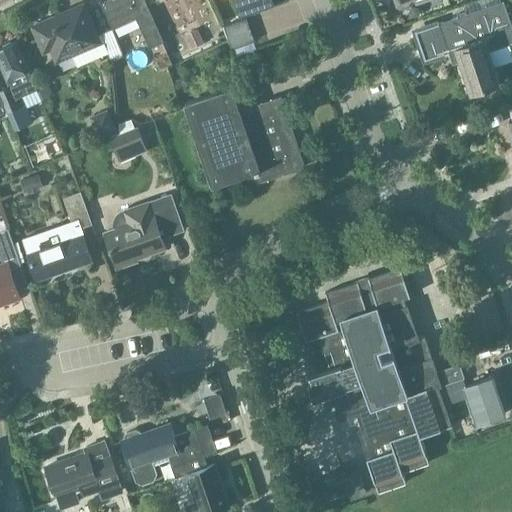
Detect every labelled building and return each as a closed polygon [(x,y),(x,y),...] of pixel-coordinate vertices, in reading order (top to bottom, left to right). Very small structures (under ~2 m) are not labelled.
[(144,0),(100,0),(113,28),(137,17),(150,47),(163,41),(152,16),(144,0)] [(234,0),(241,17),(275,5),(273,0),(234,0)] [(395,0),(397,6),(401,8),(411,5),(413,1),(412,0),(395,0)] [(511,45),(511,25),(504,2),(416,31),(425,60),(456,51),(471,93),(499,84),(490,53),(511,45)] [(100,42),(85,9),(56,21),(51,19),(38,25),(36,30),(43,47),(48,49),(52,48),(57,60),(100,42)] [(247,20),(225,27),(233,49),(254,42),(247,20)] [(198,29),(187,34),(193,48),(204,43),(198,29)] [(0,90),(0,94),(4,104),(15,130),(31,123),(24,106),(19,108),(11,90),(15,88),(13,84),(18,83),(20,88),(34,82),(17,41),(0,48),(0,64),(9,86),(0,90)] [(150,47),(146,49),(151,60),(168,52),(163,41),(150,47)] [(240,110),(233,88),(185,103),(213,186),(248,174),(251,186),(301,169),(287,125),(290,124),(281,97),(240,110)] [(108,109),(91,116),(100,137),(116,130),(108,109)] [(119,133),(111,137),(120,161),(136,154),(126,130),(119,133)] [(34,153),(27,157),(32,169),(44,163),(41,156),(34,153)] [(69,159),(59,163),(62,174),(73,171),(69,159)] [(38,174),(21,179),(25,191),(27,190),(30,192),(39,189),(40,186),(42,185),(38,174)] [(65,199),(73,223),(24,239),(29,254),(28,255),(34,272),(46,268),(49,275),(91,261),(80,228),(91,224),(80,193),(65,199)] [(118,262),(119,264),(122,265),(124,265),(126,265),(128,264),(129,264),(131,263),(132,262),(133,261),(134,259),(133,257),(150,251),(165,248),(161,237),(182,230),(170,196),(123,212),(120,214),(117,216),(114,223),(114,226),(115,230),(105,233),(115,263),(118,262)] [(6,218),(0,220),(0,230),(9,228),(6,218)] [(0,304),(21,298),(11,270),(22,266),(9,228),(0,230),(0,251),(4,263),(0,263),(0,304)] [(329,300),(297,311),(307,340),(321,335),(332,367),(318,372),(310,374),(310,376),(311,376),(318,398),(332,393),(340,419),(360,412),(365,428),(359,430),(369,458),(368,459),(378,488),(379,492),(407,483),(403,471),(430,462),(421,436),(452,426),(453,426),(446,405),(440,387),(443,386),(442,385),(438,372),(433,358),(426,336),(418,338),(407,307),(408,306),(405,298),(411,296),(401,267),(326,293),(329,300)] [(261,330),(252,333),(255,342),(264,339),(261,330)] [(457,366),(438,372),(442,385),(464,378),(465,378),(461,365),(457,366)] [(493,378),(466,388),(478,425),(506,415),(493,378)] [(221,394),(204,399),(211,419),(227,413),(221,394)] [(170,460),(172,466),(204,454),(195,428),(175,435),(171,423),(170,424),(171,424),(144,434),(144,433),(142,434),(141,431),(137,429),(127,433),(125,437),(125,439),(122,441),(136,481),(143,485),(155,481),(158,473),(155,465),(170,460)] [(87,453),(66,461),(66,460),(46,467),(55,494),(57,493),(61,503),(64,504),(66,505),(69,505),(71,504),(72,503),(74,503),(76,501),(77,499),(78,498),(78,497),(100,490),(103,498),(122,491),(105,441),(86,447),(87,453)] [(208,466),(204,454),(172,466),(176,478),(189,474),(198,500),(188,503),(186,507),(188,511),(211,511),(215,511),(230,506),(215,463),(208,466)] [(308,471),(299,475),(306,494),(315,491),(308,471)] [(352,499),(361,496),(366,494),(358,473),(345,477),(352,499)]
